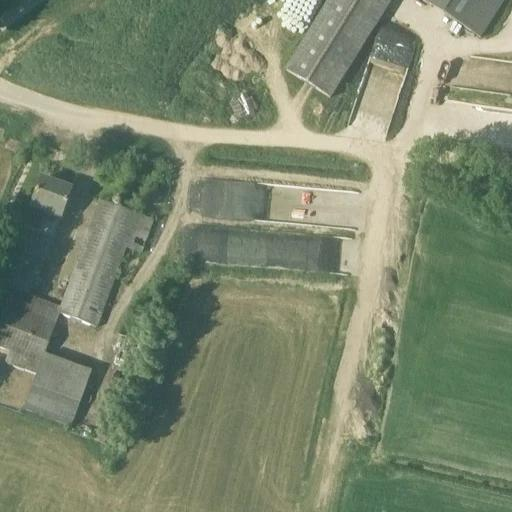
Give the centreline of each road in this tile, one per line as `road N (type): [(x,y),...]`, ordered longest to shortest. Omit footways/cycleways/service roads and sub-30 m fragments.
road 1 (track): [(0,86),(137,125),(388,151)]
road 2 (track): [(388,151),(320,511)]
road 3 (track): [(388,151),(511,165)]
